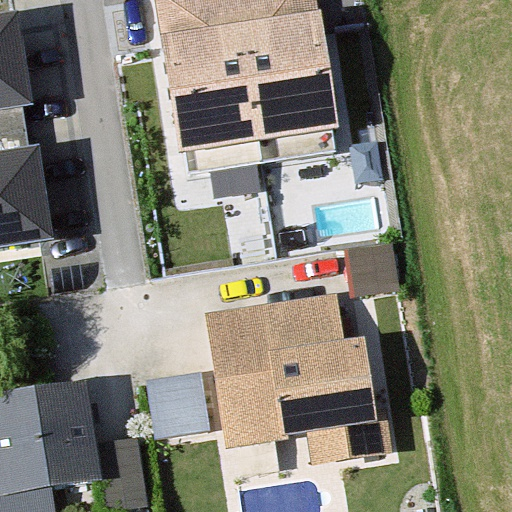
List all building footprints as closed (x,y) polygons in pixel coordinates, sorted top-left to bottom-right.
[(311,0),(190,0),(151,7),(160,54),(151,56),(171,173),(333,145),(312,27),(317,26),(311,0)] [(26,122),(13,33),(0,34),(0,266),(47,260),(33,162),(25,163),(20,123),(26,122)] [(351,245),(349,290),(399,292),(401,247),(351,245)] [(347,350),(371,349),(369,296),(345,297),(347,350)] [(331,310),(205,326),(222,458),(306,447),(309,476),(387,466),(381,423),(364,426),(354,353),(337,355),(331,310)] [(203,373),(149,381),(158,439),(212,431),(203,373)] [(98,511),(144,511),(130,451),(88,457),(79,397),(0,408),(0,511),(52,511),(51,501),(96,495),(98,511)]
